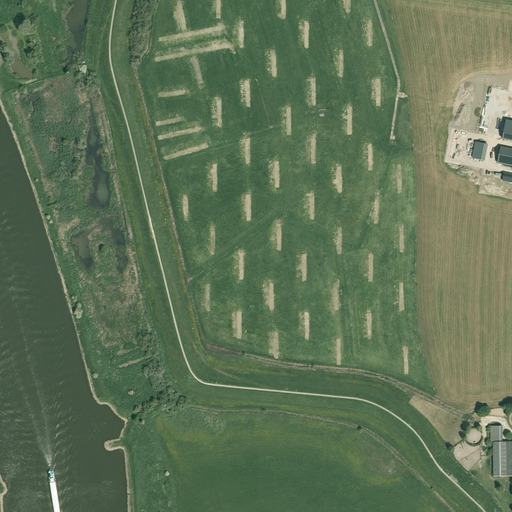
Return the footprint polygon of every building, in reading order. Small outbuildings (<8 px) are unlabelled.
[(511,121),(506,120),(502,139),(511,140),(511,121)] [(476,142),(472,158),(485,160),(488,145),(476,142)] [(511,151),(500,149),(498,163),(511,165),(511,151)] [(511,182),(511,174),(504,173),(502,181),(511,182)] [(511,441),(506,442),(502,442),(502,426),(490,426),(491,442),(493,442),(494,476),(507,476),(511,475),(511,463),(506,464),(506,460),(511,459),(511,441)]
